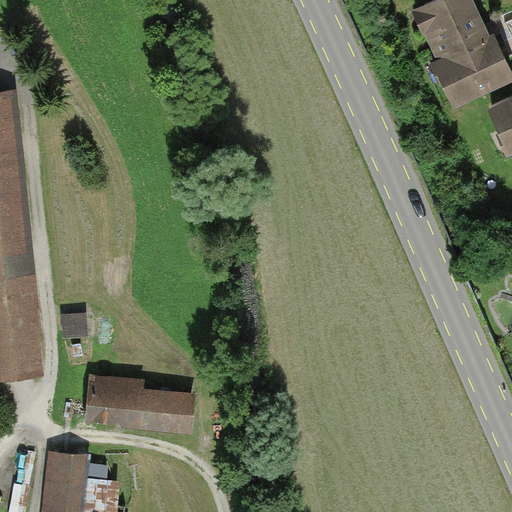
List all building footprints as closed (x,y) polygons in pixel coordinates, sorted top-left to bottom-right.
[(479,0),(415,0),(437,48),(432,50),(453,96),(511,69),(511,53),(496,19),(489,22),(479,0)] [(11,84),(0,85),(0,375),(36,373),(11,84)] [(511,87),(487,99),(509,146),(511,144),(511,87)] [(66,337),(91,337),(90,314),(65,314),(66,337)] [(193,387),(87,377),(82,424),(189,434),(193,387)] [(88,448),(49,445),(42,511),(117,511),(121,475),(85,472),(88,448)]
